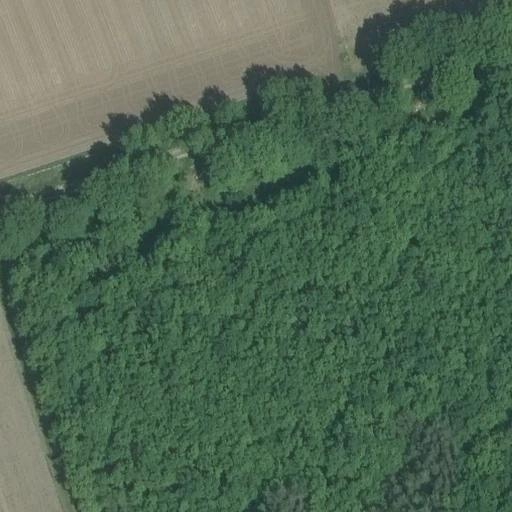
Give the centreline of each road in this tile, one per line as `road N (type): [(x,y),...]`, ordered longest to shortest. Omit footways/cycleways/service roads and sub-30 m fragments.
road 1 (track): [(511,43),(0,215)]
road 2 (track): [(0,250),(82,511)]
